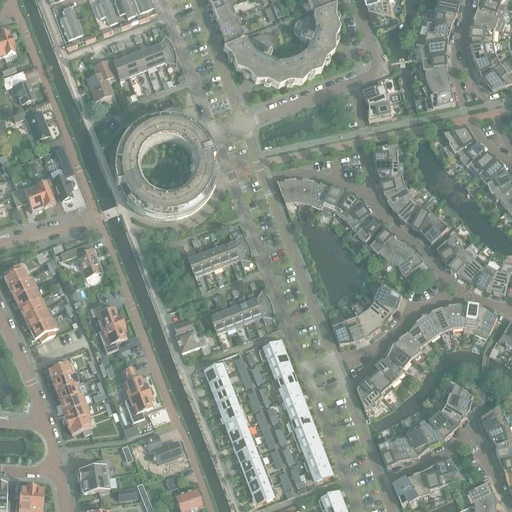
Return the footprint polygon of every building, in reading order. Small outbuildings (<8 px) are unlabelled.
[(108,0),(100,0),(102,3),(96,6),(102,20),(107,18),(110,27),(118,24),(108,0)] [(129,0),(117,0),(114,1),(120,17),(126,14),(128,20),(136,18),(129,0)] [(134,0),(140,15),(154,10),(150,0),(134,0)] [(232,8),(228,0),(222,0),(210,5),(214,15),(232,8)] [(312,12),(330,5),(327,0),(312,0),(308,2),(312,12)] [(388,0),(371,0),(366,1),(369,15),(369,16),(392,18),(392,17),(391,17),(389,7),(390,7),(388,0)] [(460,0),(437,1),(435,13),(457,18),(459,8),(459,7),(460,0)] [(501,7),(482,0),(479,0),(478,14),(496,20),(501,7)] [(235,18),(232,8),(214,15),(217,25),(235,18)] [(309,47),(308,49),(305,56),(302,58),(300,60),(298,61),(295,63),(292,64),(301,86),(306,81),(307,81),(308,82),(309,82),(310,82),(311,82),(311,81),(312,81),(313,81),(313,80),(314,79),(314,78),(314,77),(314,76),(321,74),(324,67),(325,67),(326,67),(328,66),(329,65),(330,64),(330,63),(330,62),(330,61),(329,60),(329,59),(334,54),(334,47),(335,47),(336,47),(337,47),(337,46),(338,46),(338,45),(339,44),(339,43),(339,42),(339,41),(339,40),(338,40),(338,39),(337,39),(336,38),(340,32),(336,25),(337,24),(338,24),(339,23),(339,22),(339,21),(339,20),(339,19),(338,18),(338,17),(337,17),(336,16),(335,16),(336,8),(313,17),(299,22),(298,23),(297,24),(296,24),(295,25),(294,27),(294,28),(294,29),(294,30),(294,31),(294,32),(294,33),(294,34),(295,35),(296,36),(297,37),(298,38),(300,38),(299,40),(300,41),(300,42),(301,43),(304,44),(309,47)] [(72,9),(65,12),(66,17),(60,19),(69,42),(82,37),(72,9)] [(435,13),(432,27),(450,31),(457,19),(457,18),(435,13)] [(472,31),(495,33),(495,32),(499,21),(496,20),(478,14),(474,24),(475,24),(472,30),(472,31)] [(140,26),(149,22),(147,17),(138,21),(140,26)] [(239,28),(235,18),(217,25),(221,35),(239,28)] [(122,32),(131,29),(129,24),(120,28),(122,32)] [(425,48),(447,45),(450,31),(432,27),(428,26),(426,37),(427,37),(425,48)] [(225,46),(243,39),(239,28),(221,35),(225,46)] [(104,39),(113,36),(111,31),(102,35),(104,39)] [(472,49),(494,45),(495,33),(472,31),(472,42),(471,42),(472,48),(471,48),(472,49)] [(15,51),(11,39),(9,34),(0,37),(0,45),(5,60),(16,56),(15,51)] [(269,63),(271,57),(272,54),(272,53),(272,52),(271,51),(270,50),(271,49),(271,48),(271,47),(271,46),(271,45),(271,44),(271,43),(271,42),(270,41),(269,39),(268,39),(267,38),(266,38),(265,37),(263,37),(261,37),(260,37),(246,43),(223,51),(229,57),(228,58),(228,59),(228,60),(228,61),(228,62),(229,63),(230,64),(231,65),(232,65),(233,65),(234,65),(236,72),(242,74),(243,74),(242,75),(242,76),(243,77),(243,78),(243,79),(244,79),(244,80),(245,80),(246,81),(247,81),(248,81),(249,80),(250,80),(255,85),(263,85),(263,86),(263,87),(264,88),(265,89),(266,89),(267,89),(268,89),(269,89),(270,88),(271,87),(278,90),(285,87),(285,88),(286,89),(287,89),(288,90),(289,90),(290,90),(291,89),(292,89),(292,88),(293,88),(293,87),(293,86),(294,86),(301,86),(292,64),(290,65),(287,65),(284,66),(281,66),(278,66),(278,67),(269,63)] [(86,46),(95,43),(93,38),(84,42),(86,46)] [(175,55),(175,53),(174,51),(173,48),(171,46),(170,44),(168,42),(166,40),(164,38),(165,39),(158,48),(165,66),(176,67),(175,69),(176,69),(176,66),(176,63),(176,60),(176,58),(175,55)] [(68,53),(77,50),(76,45),(66,48),(68,53)] [(425,48),(427,62),(427,63),(446,60),(447,45),(425,48)] [(476,67),(496,57),(494,45),(472,49),(474,59),(475,66),(476,67)] [(165,66),(158,48),(149,51),(156,69),(165,66)] [(156,69),(149,51),(140,55),(147,73),(156,69)] [(147,73),(140,55),(131,58),(138,76),(147,73)] [(484,83),(501,68),(496,57),(476,67),(480,76),(481,76),(484,83)] [(138,76),(131,58),(122,62),(129,79),(138,76)] [(427,63),(427,62),(423,63),(424,74),(426,74),(427,84),(427,85),(448,74),(446,60),(427,63)] [(12,62),(6,64),(9,71),(14,69),(12,62)] [(129,79),(122,62),(113,65),(119,83),(129,79)] [(95,104),(112,97),(107,82),(114,79),(108,63),(93,69),(97,78),(87,82),(95,104)] [(501,68),(484,83),(493,94),(511,87),(511,82),(507,77),(508,76),(511,72),(511,71),(507,66),(506,64),(501,68)] [(31,94),(27,84),(29,84),(29,83),(27,84),(23,74),(2,82),(6,92),(10,90),(13,97),(17,96),(21,107),(36,101),(33,93),(31,94)] [(451,89),(448,74),(427,85),(428,87),(423,90),(428,100),(431,99),(451,89)] [(389,106),(392,106),(392,105),(391,105),(388,99),(390,98),(385,88),(364,96),(370,110),(389,106)] [(451,89),(431,99),(428,100),(425,100),(428,113),(456,107),(453,96),(451,89)] [(389,106),(370,110),(369,125),(392,120),(389,106)] [(50,138),(46,127),(45,128),(43,123),(44,122),(41,114),(31,118),(28,112),(12,118),(15,125),(25,121),(34,142),(41,140),(41,141),(50,138)] [(214,185),(214,186),(210,185),(212,175),(212,172),(211,162),(215,161),(215,162),(216,162),(215,159),(212,150),(212,149),(207,142),(206,141),(199,133),(198,132),(191,127),(190,127),(181,123),(180,123),(180,122),(176,121),(171,120),(167,120),(163,120),(158,121),(154,121),(149,123),(145,124),(141,126),(137,128),(134,131),(130,134),(127,137),(124,141),(122,144),(120,148),(118,152),(116,156),(115,161),(114,165),(114,170),(114,174),(114,179),(115,183),(116,187),(120,186),(120,187),(129,202),(127,204),(127,205),(135,212),(136,213),(143,218),(145,218),(154,221),(156,222),(164,223),(166,223),(176,222),(177,221),(186,219),(187,218),(196,213),(197,212),(203,206),(204,205),(210,197),(211,196),(214,188),(215,186),(214,185)] [(455,157),(475,145),(467,132),(445,137),(445,138),(451,147),(445,151),(451,160),(456,157),(455,157)] [(455,157),(456,157),(457,157),(461,162),(460,163),(467,171),(484,155),(475,145),(455,157)] [(376,166),(399,166),(398,155),(397,155),(397,148),(398,148),(398,147),(375,152),(376,166)] [(64,150),(54,154),(61,171),(64,178),(65,180),(74,177),(73,175),(71,168),(64,150)] [(49,156),(47,151),(37,155),(39,160),(49,156)] [(484,155),(467,171),(477,181),(480,179),(497,164),(496,163),(484,155)] [(497,164),(480,179),(488,188),(508,178),(503,172),(504,172),(497,164)] [(399,166),(376,166),(380,181),(403,180),(399,180),(399,166)] [(72,192),(68,184),(67,184),(65,180),(64,178),(53,182),(52,183),(56,194),(60,204),(65,202),(66,205),(72,202),(71,200),(73,199),(70,193),(72,192)] [(511,185),(508,178),(488,188),(493,198),(494,197),(497,203),(496,204),(497,204),(511,192),(511,185)] [(51,196),(56,194),(52,183),(53,182),(52,179),(34,186),(44,211),(55,206),(51,196)] [(403,180),(380,181),(382,188),(381,188),(385,198),(406,192),(403,180)] [(298,206),(296,183),(285,184),(285,185),(279,186),(279,185),(278,186),(286,207),(298,206)] [(296,183),(298,206),(310,208),(314,185),(303,183),(303,184),(297,183),(296,183)] [(314,185),(310,208),(321,212),(330,191),(321,187),(321,188),(315,185),(314,185)] [(44,211),(34,186),(16,193),(22,207),(28,205),(32,215),(43,211),(44,211)] [(330,191),(321,212),(322,213),(321,215),(330,219),(333,214),(336,215),(345,194),(331,192),(330,191)] [(394,214),(413,202),(406,192),(385,198),(385,199),(388,204),(388,205),(394,214)] [(511,192),(497,204),(497,205),(500,202),(508,214),(511,210),(511,192)] [(22,207),(16,193),(11,195),(16,209),(22,207)] [(345,222),(359,204),(352,198),(351,199),(346,194),(345,194),(336,215),(345,222)] [(422,210),(413,202),(394,214),(394,215),(399,219),(398,220),(406,227),(422,210)] [(359,204),(345,222),(346,223),(353,232),(372,218),(365,210),(364,211),(361,206),(361,205),(359,204)] [(422,236),(433,216),(422,210),(406,227),(407,227),(413,230),(412,231),(422,236)] [(433,216),(422,236),(432,247),(449,232),(441,223),(440,224),(433,216)] [(372,218),(353,232),(353,233),(354,232),(359,237),(358,238),(366,246),(382,229),(372,218)] [(388,265),(397,244),(386,234),(370,250),(378,258),(379,257),(387,264),(388,265)] [(234,245),(241,263),(243,269),(244,269),(244,268),(250,269),(250,264),(252,264),(251,266),(252,266),(252,263),(253,260),(252,258),(252,255),(251,252),(251,250),(250,247),(249,245),(247,243),(246,240),(244,238),(242,237),(240,235),(241,236),(234,245)] [(445,266),(465,253),(459,244),(458,245),(455,240),(456,239),(455,239),(437,253),(438,254),(445,266)] [(397,244),(388,265),(399,270),(413,252),(406,249),(407,248),(397,244)] [(225,248),(232,266),(241,263),(234,245),(225,248)] [(216,252),(223,270),(232,266),(225,248),(216,252)] [(99,280),(97,276),(101,274),(95,259),(96,259),(93,251),(81,255),(79,249),(60,256),(63,263),(77,258),(87,284),(90,285),(98,282),(99,280)] [(207,255),(214,273),(223,270),(216,252),(207,255)] [(413,252),(399,270),(406,280),(419,270),(425,266),(418,257),(417,258),(413,252)] [(465,253),(445,266),(451,270),(450,271),(458,278),(474,261),(465,253)] [(198,258),(205,276),(214,273),(207,255),(198,258)] [(205,276),(198,258),(189,262),(196,280),(205,276)] [(474,261),(458,278),(459,279),(471,285),(487,268),(486,268),(484,271),(474,261)] [(56,268),(54,262),(46,266),(49,271),(53,269),(56,268)] [(27,268),(22,271),(20,267),(6,273),(8,278),(4,280),(9,290),(9,291),(32,279),(27,268)] [(487,268),(471,285),(478,289),(487,294),(498,274),(487,268)] [(417,283),(423,275),(419,270),(406,280),(412,287),(415,285),(417,283)] [(498,274),(487,294),(488,295),(494,296),(494,297),(505,299),(510,277),(498,274)] [(14,301),(38,289),(32,279),(9,291),(14,301)] [(376,304),(397,313),(402,300),(403,300),(384,287),(383,288),(384,288),(381,295),(380,294),(376,304)] [(38,289),(14,301),(15,301),(20,311),(43,300),(38,289)] [(273,307),(272,305),(271,302),(269,300),(268,298),(266,296),(264,294),(262,292),(262,293),(263,293),(256,302),(263,320),(265,326),(266,326),(266,325),(272,326),(272,321),(274,322),(273,323),(274,323),(274,320),(274,316),(274,313),(274,310),(273,307)] [(83,301),(80,293),(71,296),(74,304),(83,301)] [(263,320),(256,302),(253,295),(253,296),(253,297),(248,298),(249,303),(250,302),(251,304),(247,305),(254,323),(263,320)] [(254,323),(247,305),(244,299),(244,300),(239,302),(241,308),(238,309),(245,327),(254,323)] [(48,310),(43,300),(20,311),(25,321),(24,321),(48,310)] [(368,313),(386,328),(393,319),(392,319),(397,313),(376,304),(372,302),(366,309),(369,312),(368,313)] [(245,327),(238,309),(236,304),(231,305),(230,304),(229,305),(232,311),(229,312),(236,330),(245,327)] [(236,330),(229,312),(226,306),(226,307),(221,309),(223,315),(220,316),(227,334),(236,330)] [(119,316),(118,317),(115,310),(104,314),(101,308),(90,312),(93,319),(97,318),(98,320),(103,332),(123,325),(119,316)] [(452,332),(465,330),(468,308),(467,308),(461,309),(461,308),(450,309),(452,332)] [(468,308),(465,330),(464,335),(475,337),(477,332),(486,311),(479,310),(468,308)] [(433,315),(441,336),(452,332),(450,309),(449,309),(443,312),(443,311),(433,315)] [(53,320),(48,310),(24,321),(29,332),(53,320)] [(486,311),(477,332),(490,338),(498,321),(486,311)] [(358,320),(372,339),(380,333),(380,332),(385,328),(386,328),(368,313),(358,320)] [(418,325),(431,343),(441,336),(433,315),(432,315),(427,319),(426,319),(418,325)] [(227,334),(220,316),(211,319),(218,337),(227,334)] [(55,338),(53,333),(58,331),(53,320),(29,332),(30,332),(35,342),(39,340),(41,344),(55,338)] [(355,346),(347,325),(345,320),(343,321),(342,320),(331,324),(340,348),(354,346),(355,346)] [(347,325),(355,346),(366,342),(371,339),(372,339),(358,320),(347,325)] [(197,338),(192,323),(174,329),(177,338),(176,338),(182,356),(209,347),(206,339),(204,339),(202,336),(197,338)] [(124,334),(126,333),(123,325),(103,332),(104,335),(108,347),(104,349),(107,356),(118,352),(116,345),(127,341),(124,334)] [(408,336),(422,355),(420,352),(431,343),(418,325),(417,325),(417,326),(408,336)] [(511,351),(511,326),(499,345),(500,345),(506,347),(506,349),(511,351)] [(394,348),(412,362),(419,357),(422,355),(408,336),(400,343),(394,348)] [(263,364),(269,362),(286,356),(282,345),(259,354),(263,364)] [(388,361),(406,375),(403,373),(412,362),(394,348),(388,361)] [(269,362),(273,372),(290,366),(286,356),(269,362)] [(74,376),(70,364),(67,365),(65,361),(57,364),(59,368),(49,372),(53,383),(52,383),(74,376)] [(377,371),(392,388),(400,381),(399,380),(404,375),(405,376),(406,375),(388,361),(377,371)] [(210,385),(227,378),(224,371),(227,371),(223,362),(214,366),(216,371),(206,374),(210,385)] [(273,372),(277,382),(293,376),(290,366),(273,372)] [(149,394),(146,386),(144,386),(141,379),(137,381),(133,370),(124,373),(128,384),(123,386),(129,401),(149,394)] [(369,383),(384,400),(392,393),(390,390),(392,388),(377,371),(369,383)] [(78,386),(74,376),(52,383),(56,394),(78,386)] [(277,382),(281,392),(297,386),(293,376),(277,382)] [(227,378),(210,385),(214,395),(231,389),(227,378)] [(384,400),(369,383),(358,392),(357,392),(366,414),(367,413),(366,413),(375,406),(375,407),(384,400)] [(82,397),(78,386),(56,394),(57,394),(60,405),(82,397)] [(281,392),(284,403),(301,396),(297,386),(281,392)] [(447,407),(469,415),(473,401),(469,398),(465,394),(456,386),(455,387),(452,397),(445,395),(441,404),(447,407)] [(218,405),(239,397),(235,387),(231,389),(214,395),(218,405)] [(150,403),(152,402),(149,394),(129,401),(125,403),(133,425),(145,421),(142,414),(153,410),(150,403)] [(284,403),(288,413),(305,406),(301,396),(284,403)] [(82,397),(60,405),(64,415),(86,408),(82,397)] [(222,415),(242,407),(239,397),(218,405),(222,415)] [(288,413),(292,423),(309,416),(305,406),(288,413)] [(226,425),(246,417),(242,407),(222,415),(226,425)] [(440,417),(459,430),(465,421),(464,421),(469,415),(447,407),(440,417)] [(89,418),(86,408),(64,415),(66,421),(65,422),(67,427),(89,418)] [(488,436),(509,428),(505,418),(504,418),(500,409),(500,408),(497,410),(482,423),(483,423),(488,436)] [(292,434),(313,427),(309,416),(292,423),(289,424),(292,434)] [(230,435),(250,427),(246,417),(226,425),(230,435)] [(459,430),(440,417),(431,425),(446,443),(454,435),(458,431),(459,431),(459,430)] [(87,420),(90,419),(89,418),(67,427),(69,432),(70,431),(72,437),(82,434),(84,438),(92,435),(87,420)] [(420,431),(430,451),(440,446),(439,446),(445,443),(446,443),(431,425),(420,431)] [(234,446),(254,438),(250,427),(230,435),(234,446)] [(296,445),(317,437),(313,427),(292,434),(296,445)] [(511,435),(509,428),(488,436),(496,448),(511,442),(511,435)] [(430,451),(420,431),(419,429),(409,434),(411,439),(409,440),(419,461),(430,451)] [(182,458),(177,444),(163,449),(158,436),(144,442),(149,455),(153,453),(159,467),(182,458)] [(300,455),(304,453),(321,447),(317,437),(296,445),(300,455)] [(238,456),(258,448),(254,438),(234,446),(238,456)] [(397,443),(401,465),(412,463),(412,462),(419,461),(409,440),(397,443)] [(511,442),(496,448),(499,463),(511,460),(511,442)] [(401,465),(397,443),(396,443),(396,444),(390,446),(390,445),(379,449),(387,470),(401,465)] [(308,463),(325,457),(321,447),(304,453),(308,463)] [(241,466),(262,458),(258,448),(238,456),(241,466)] [(312,473),(329,467),(325,457),(308,463),(304,465),(308,475),(312,473)] [(262,458),(241,466),(245,476),(266,468),(262,458)] [(511,460),(499,463),(506,476),(511,474),(511,460)] [(110,481),(108,462),(94,464),(95,470),(79,473),(79,475),(77,475),(78,483),(81,483),(81,485),(108,481),(110,481)] [(437,468),(444,489),(454,486),(453,485),(464,482),(465,482),(451,463),(451,464),(437,468)] [(329,467),(312,473),(316,484),(333,477),(329,467)] [(249,486),(270,478),(266,468),(245,476),(249,486)] [(424,475),(431,497),(430,493),(444,489),(437,468),(424,475)] [(407,481),(419,500),(431,497),(424,475),(414,478),(414,479),(407,481)] [(179,490),(175,478),(165,482),(169,493),(179,490)] [(253,496),(274,488),(270,478),(249,486),(253,496)] [(299,478),(294,480),(298,491),(306,488),(304,484),(301,485),(299,478)] [(109,492),(108,481),(81,485),(83,496),(99,494),(100,497),(109,495),(108,492),(109,492)] [(419,500),(407,481),(395,488),(394,488),(403,510),(404,509),(403,508),(409,505),(410,506),(419,500)] [(475,507),(497,502),(494,496),(494,495),(490,485),(469,495),(475,507)] [(8,511),(9,503),(6,503),(6,487),(0,486),(0,511),(8,511)] [(274,488),(253,496),(257,506),(278,499),(274,488)] [(298,491),(300,496),(308,493),(306,488),(298,491)] [(30,511),(32,489),(26,489),(26,490),(20,490),(19,504),(16,504),(15,511),(30,511)] [(45,511),(46,506),(43,506),(44,491),(38,491),(38,490),(32,489),(30,511),(45,511)] [(136,501),(135,491),(118,494),(119,503),(136,501)] [(203,508),(201,502),(199,503),(195,492),(175,499),(179,511),(199,511),(202,510),(202,509),(203,508)] [(322,511),(327,511),(344,506),(340,495),(319,503),(322,511)] [(496,511),(497,502),(475,507),(475,511),(496,511)]
